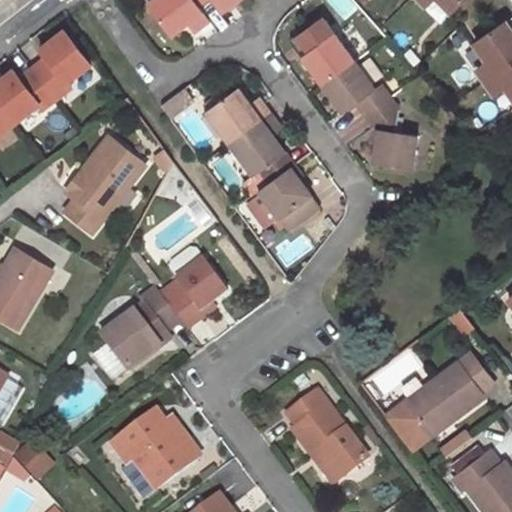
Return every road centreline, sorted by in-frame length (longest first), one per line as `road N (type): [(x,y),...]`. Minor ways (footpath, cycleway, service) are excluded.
road 1 (residential): [(294,511),(205,390),(292,319),(366,196),(245,35)]
road 2 (residential): [(245,35),(167,74),(155,70),(103,0)]
